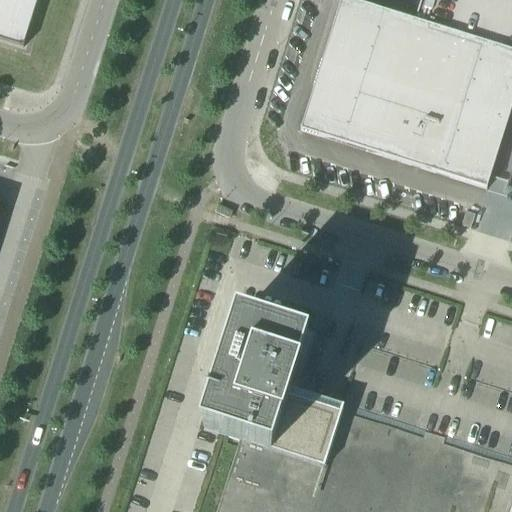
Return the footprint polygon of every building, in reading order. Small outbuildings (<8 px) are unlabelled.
[(0,0),(0,42),(23,49),(38,0),(0,0)] [(511,0),(420,0),(413,23),(341,0),(300,133),(485,191),(496,157),(511,161),(511,170),(505,192),(511,193),(511,0)] [(461,228),(470,231),(472,226),(472,225),(474,217),(465,214),(463,222),(461,228)] [(221,437),(239,442),(324,470),(344,409),(290,392),(290,390),(297,392),(304,369),(298,367),(307,338),(233,314),(196,429),(221,437)] [(367,445),(371,446),(389,452),(395,437),(395,436),(396,434),(366,424),(365,425),(352,421),(351,421),(351,422),(345,442),(358,446),(359,441),(368,444),(367,445)] [(462,475),(481,481),(484,482),(485,482),(493,484),(492,489),(504,493),(510,473),(511,474),(511,473),(511,472),(497,468),(498,466),(468,457),(467,459),(467,460),(462,475)]
